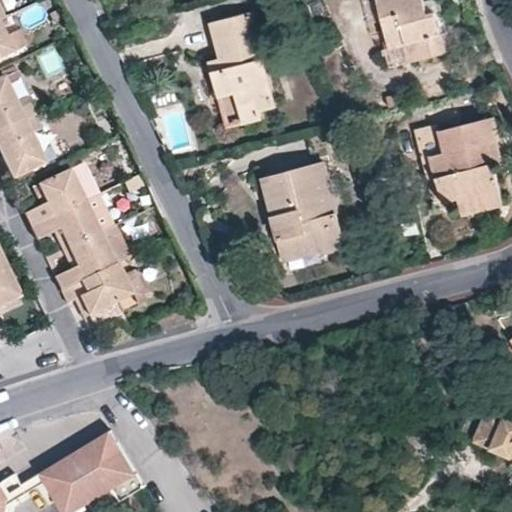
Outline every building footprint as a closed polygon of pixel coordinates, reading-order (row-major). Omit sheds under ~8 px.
[(404,37),(409,58),(447,48),(436,9),(430,11),(429,6),(427,0),(379,0),(390,41),(404,37)] [(24,29),(47,21),(42,4),(18,12),(24,29)] [(260,109),(264,109),(278,104),(266,57),(280,53),(271,20),(261,23),(256,7),(216,18),(220,37),(225,56),(228,66),(218,70),(224,94),(240,90),(244,105),(258,102),(260,109)] [(0,68),(20,58),(2,18),(0,19),(0,68)] [(392,63),(409,58),(404,37),(390,41),(386,41),(392,63)] [(215,59),(218,70),(228,66),(225,56),(215,59)] [(13,71),(6,74),(19,104),(26,101),(13,71)] [(0,131),(37,113),(30,99),(26,101),(19,104),(6,74),(0,77),(0,131)] [(266,118),(264,109),(260,109),(258,102),(244,105),(240,90),(224,94),(233,126),(266,118)] [(37,113),(0,131),(0,148),(1,148),(6,159),(14,177),(48,162),(33,132),(39,129),(43,127),(37,113)] [(506,200),(495,160),(489,140),(496,138),(498,137),(491,113),(440,128),(446,150),(434,154),(447,198),(454,196),(477,190),(482,207),(492,204),(506,200)] [(456,202),(454,196),(447,198),(434,154),(446,150),(440,128),(438,122),(418,128),(440,207),(456,202)] [(33,132),(48,162),(53,159),(39,129),(33,132)] [(489,140),(495,160),(502,158),(499,148),(496,138),(489,140)] [(284,243),(277,245),(283,266),(329,255),(329,249),(350,243),(328,160),(286,171),(267,176),(280,226),(284,243)] [(100,193),(84,162),(74,167),(88,199),(100,193)] [(48,201),(25,212),(29,219),(32,226),(88,199),(74,167),(74,166),(40,182),(48,201)] [(493,211),(492,204),(482,207),(477,190),(454,196),(456,202),(464,200),(470,217),(493,211)] [(103,230),(117,224),(101,193),(100,193),(88,199),(103,230)] [(70,246),(103,230),(88,199),(32,226),(35,233),(38,239),(56,231),(63,228),(70,246)] [(132,256),(117,224),(103,230),(118,262),(121,261),(132,256)] [(273,228),(277,245),(284,243),(280,226),(273,228)] [(63,228),(56,231),(64,249),(70,246),(63,228)] [(59,282),(62,289),(118,262),(103,230),(70,246),(78,264),(72,267),(55,275),(59,282)] [(70,246),(64,249),(72,267),(78,264),(70,246)] [(13,274),(2,250),(0,250),(0,311),(25,300),(13,274)] [(82,296),(91,315),(135,293),(121,261),(118,262),(62,289),(65,296),(68,302),(74,300),(82,296)] [(74,300),(83,318),(91,315),(82,296),(74,300)] [(511,415),(478,403),(473,415),(467,431),(483,437),(482,440),(511,451),(511,415)] [(120,440),(114,429),(78,450),(43,471),(50,481),(120,440)] [(99,511),(147,483),(120,440),(50,481),(70,511),(99,511)] [(413,475),(418,459),(402,454),(398,468),(413,475)] [(0,511),(7,511),(11,502),(24,494),(50,481),(43,471),(27,480),(20,470),(6,477),(0,480),(0,511)]
